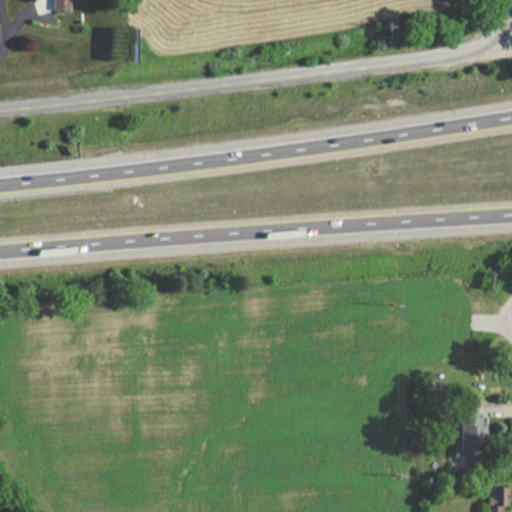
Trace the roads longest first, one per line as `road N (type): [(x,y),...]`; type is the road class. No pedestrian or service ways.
road 1 (residential): [(510,0),(488,37),(416,58),(0,104)]
road 2 (motorway): [(511,115),(0,182)]
road 3 (motorway): [(0,249),(511,212)]
